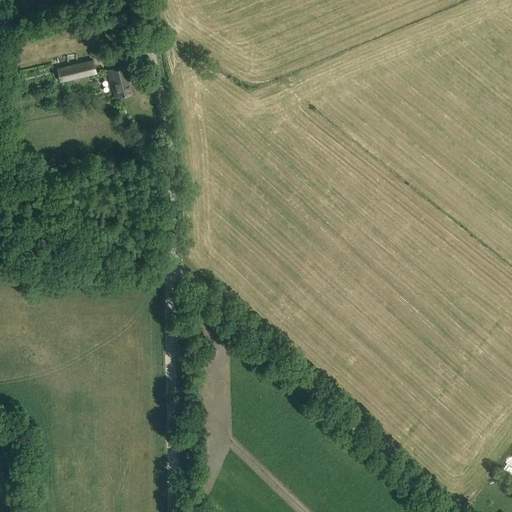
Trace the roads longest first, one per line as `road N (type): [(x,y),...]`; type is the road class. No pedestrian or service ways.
road 1 (unclassified): [(446,511),(179,263)]
road 2 (unclassified): [(179,263),(165,113),(140,0)]
road 3 (track): [(171,275),(174,511)]
road 4 (unclassified): [(165,279),(0,276)]
